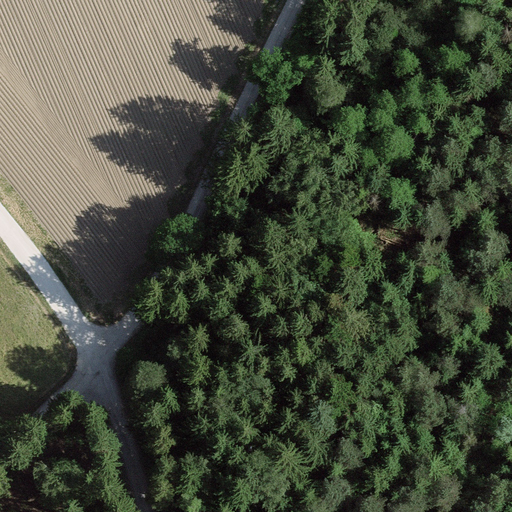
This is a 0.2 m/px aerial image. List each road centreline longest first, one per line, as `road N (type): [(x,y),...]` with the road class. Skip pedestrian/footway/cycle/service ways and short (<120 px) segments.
road 1 (track): [(302,0),(124,336),(0,455)]
road 2 (track): [(141,511),(79,326),(0,218)]
